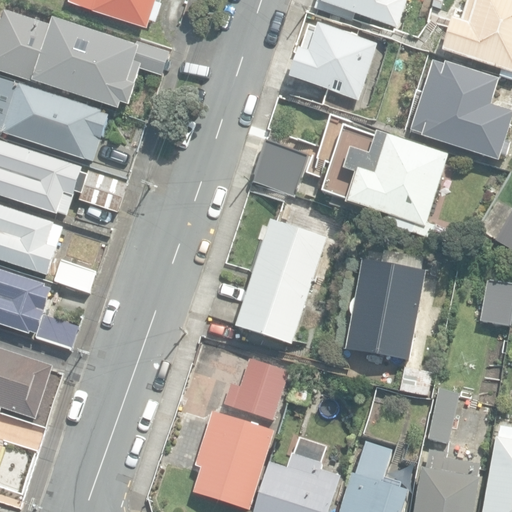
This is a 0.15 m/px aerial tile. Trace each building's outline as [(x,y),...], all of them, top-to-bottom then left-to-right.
[(76,0),(149,24),(152,16),(157,18),(163,0),(76,0)] [(319,0),(319,1),(400,27),(408,0),(319,0)] [(500,76),(511,79),(511,0),(469,0),(463,20),(457,18),(446,52),(502,69),(500,76)] [(53,26),(4,11),(0,23),(0,71),(120,111),(122,104),(130,107),(137,86),(135,85),(142,64),(166,71),(173,50),(139,39),(137,46),(55,19),(53,26)] [(290,81),(359,102),(378,40),(309,18),(290,81)] [(424,139),(501,163),(503,156),(508,158),(511,145),(511,143),(507,142),(511,125),(511,111),(493,106),(501,80),(447,63),(446,66),(434,63),(412,132),(425,136),(424,139)] [(4,136),(95,163),(102,138),(105,139),(112,117),(105,115),(106,110),(0,77),(0,131),(5,133),(4,136)] [(399,229),(433,240),(441,215),(432,213),(450,156),(390,137),(378,177),(360,171),(350,204),(402,221),(399,229)] [(0,196),(59,216),(60,213),(70,216),(77,193),(84,196),(90,176),(84,174),(85,170),(0,141),(0,196)] [(252,183),(286,194),(299,154),(265,143),(252,183)] [(83,200),(120,213),(129,186),(92,173),(83,200)] [(0,260),(50,277),(65,229),(56,227),(57,225),(0,206),(0,260)] [(511,213),(496,242),(511,250),(511,213)] [(237,328),(294,346),(329,238),(273,219),(237,328)] [(363,257),(346,352),(411,364),(428,270),(422,269),(425,253),(387,246),(384,261),(363,257)] [(56,282),(90,294),(97,273),(63,261),(56,282)] [(49,286),(0,270),(0,325),(34,336),(35,333),(39,335),(38,339),(74,350),(82,326),(47,315),(55,290),(48,288),(49,286)] [(481,322),(511,327),(511,324),(511,283),(487,279),(481,322)] [(3,408),(37,420),(55,366),(0,347),(0,412),(1,413),(3,408)] [(264,407),(279,412),(291,373),(260,363),(254,382),(270,387),(264,407)] [(402,391),(429,397),(434,374),(407,368),(402,391)] [(429,440),(451,444),(462,393),(440,388),(429,440)] [(195,494),(250,511),(276,432),(215,412),(197,466),(203,468),(195,494)] [(511,511),(511,427),(500,426),(485,511),(511,511)] [(338,511),(406,511),(412,492),(383,483),(393,451),(368,443),(358,473),(351,471),(338,511)] [(416,511),(475,511),(482,479),(478,478),(481,465),(447,459),(448,453),(431,450),(428,469),(424,469),(416,511)] [(330,511),(342,474),(323,469),(325,462),(294,453),(290,469),(271,463),(256,511),(330,511)]
